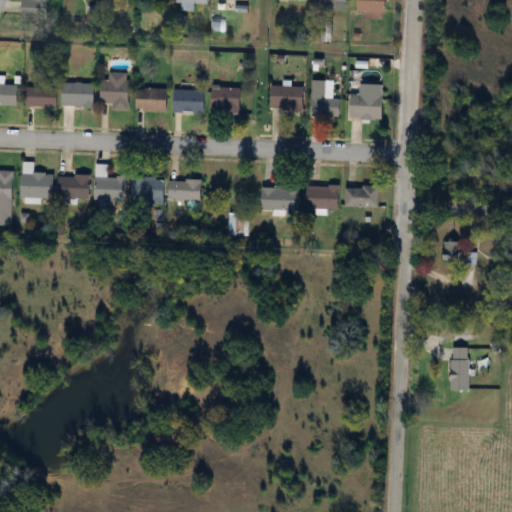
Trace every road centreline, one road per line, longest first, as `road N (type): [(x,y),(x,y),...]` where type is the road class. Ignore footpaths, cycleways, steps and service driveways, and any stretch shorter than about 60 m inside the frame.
road 1 (tertiary): [(410,0),(398,206),(396,511)]
road 2 (residential): [(403,156),(0,139)]
